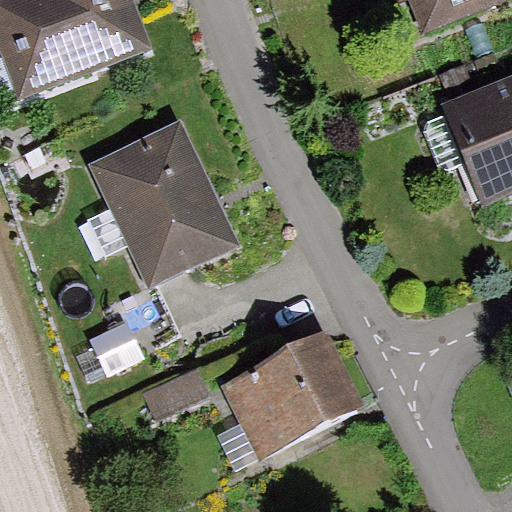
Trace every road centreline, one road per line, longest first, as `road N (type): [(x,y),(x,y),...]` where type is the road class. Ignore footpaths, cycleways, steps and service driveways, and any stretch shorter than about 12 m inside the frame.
road 1 (residential): [(395,369),(313,215),(222,0)]
road 2 (residential): [(463,511),(395,369)]
road 3 (residential): [(511,317),(395,369)]
